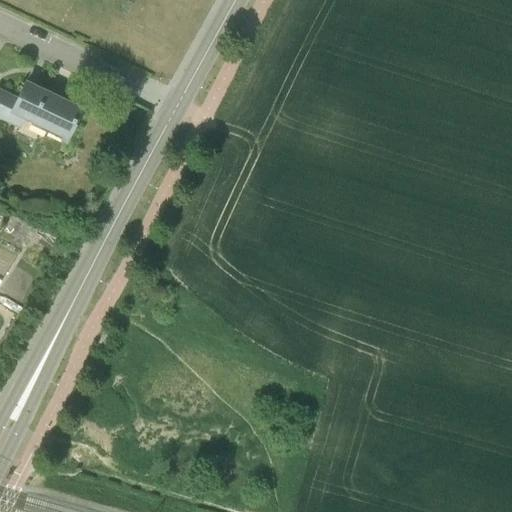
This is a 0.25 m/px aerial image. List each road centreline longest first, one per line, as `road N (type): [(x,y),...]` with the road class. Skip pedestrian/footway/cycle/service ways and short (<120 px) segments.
road 1 (tertiary): [(0,443),(175,106)]
road 2 (residential): [(175,106),(0,22)]
road 3 (tertiary): [(175,106),(233,0)]
